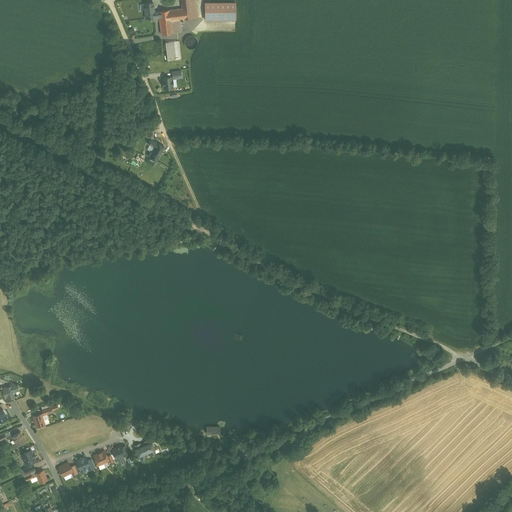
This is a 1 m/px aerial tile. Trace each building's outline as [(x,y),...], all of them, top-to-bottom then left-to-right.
[(181,0),(183,8),(159,11),(160,16),(162,34),(182,32),(180,20),(184,19),(198,17),(195,0),(181,0)] [(237,1),(206,1),(206,19),(237,19),(237,1)] [(153,3),(144,4),(146,18),(155,17),(160,16),(159,11),(154,11),(153,3)] [(199,44),(199,42),(198,39),(197,37),(195,35),(192,35),(189,35),(187,37),(186,39),(185,42),(186,45),(187,47),(190,48),(192,49),(195,48),(197,47),(199,44)] [(174,41),(166,42),(168,60),(176,59),(174,41)] [(162,78),(163,89),(173,88),(172,77),(162,78)] [(157,143),(151,140),(149,143),(155,147),(152,152),(159,156),(165,147),(157,143)] [(10,387),(8,387),(8,386),(3,388),(6,397),(7,399),(17,396),(17,394),(16,395),(14,389),(18,388),(19,390),(18,384),(11,382),(12,382),(10,387)] [(42,413),(34,416),(37,426),(40,425),(40,426),(43,425),(43,424),(45,424),(42,413)] [(132,423),(126,420),(123,427),(129,430),(132,423)] [(20,431),(13,436),(14,439),(13,439),(15,443),(16,442),(19,446),(23,444),(22,442),(26,440),(20,431)] [(145,442),(141,444),(140,443),(138,444),(138,443),(137,444),(134,445),(136,448),(135,449),(135,448),(135,449),(138,456),(139,456),(141,460),(143,459),(144,459),(144,458),(146,457),(145,453),(149,452),(150,455),(153,454),(153,455),(154,454),(156,453),(155,449),(156,449),(155,448),(152,442),(153,442),(152,441),(152,442),(151,442),(150,438),(147,440),(147,439),(147,440),(144,441),(145,442)] [(125,445),(121,447),(121,445),(112,449),(116,458),(118,457),(120,463),(125,461),(123,455),(128,452),(125,445)] [(31,450),(22,454),(23,458),(24,462),(25,461),(27,465),(36,461),(31,450)] [(105,450),(94,455),(98,465),(108,461),(110,461),(108,456),(105,450)] [(86,457),(76,461),(78,464),(78,465),(79,468),(80,468),(80,469),(84,468),(88,466),(90,465),(88,461),(86,457)] [(69,462),(63,465),(60,466),(60,467),(59,467),(63,476),(71,472),(73,471),(71,467),(69,462)] [(36,473),(37,476),(40,483),(48,480),(43,470),(36,473)] [(27,474),(24,475),(26,481),(27,481),(33,478),(30,472),(27,474)]
